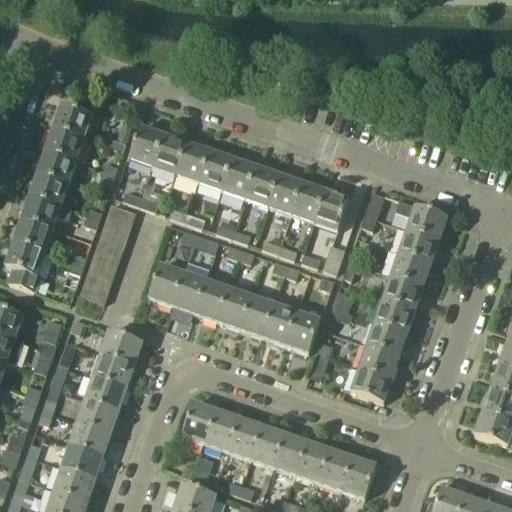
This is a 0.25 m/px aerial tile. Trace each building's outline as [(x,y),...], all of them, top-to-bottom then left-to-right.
[(83,145),(92,121),(61,111),(53,134),(83,145)] [(152,174),(164,140),(140,132),(129,166),(152,174)] [(76,168),(83,145),(53,134),(45,157),(76,168)] [(175,182),(187,149),(164,140),(152,174),(175,182)] [(123,159),(126,151),(114,146),(111,155),(123,159)] [(198,190),(210,157),(187,149),(175,182),(198,190)] [(68,190),(76,168),(45,157),(37,180),(68,190)] [(221,198),(233,165),(210,157),(198,190),(221,198)] [(244,206),(256,173),(233,165),(221,198),(244,206)] [(115,181),(118,173),(106,169),(103,177),(115,181)] [(268,214),(279,181),(256,173),(244,206),(268,214)] [(113,189),(115,181),(103,177),(101,185),(113,189)] [(60,213),(68,190),(37,180),(29,203),(60,213)] [(291,222),(302,189),(279,181),(268,214),(291,222)] [(313,230),(325,197),(302,189),(291,222),(313,230)] [(154,218),(160,200),(145,194),(142,204),(139,213),(154,218)] [(337,238),(348,205),(325,197),(313,230),(337,238)] [(139,213),(142,204),(126,198),(122,207),(139,213)] [(372,225),(380,203),(372,200),(364,222),(372,225)] [(69,217),(60,213),(29,203),(21,225),(52,236),(57,223),(66,226),(69,217)] [(439,248),(447,224),(399,207),(395,219),(410,224),(406,236),(439,248)] [(131,232),(135,219),(111,211),(106,223),(131,232)] [(185,229),(188,220),(172,214),(169,223),(185,229)] [(100,227),(102,219),(91,215),(88,223),(100,227)] [(200,234),(203,225),(188,220),(185,229),(200,234)] [(369,235),(372,225),(364,222),(360,233),(369,235)] [(97,235),(100,227),(88,223),(85,231),(97,235)] [(127,243),(131,232),(106,223),(103,234),(127,243)] [(44,259),(52,236),(21,225),(13,248),(44,259)] [(230,245),(234,236),(235,231),(221,226),(219,231),(218,230),(215,239),(230,245)] [(123,254),(127,243),(103,234),(99,246),(123,254)] [(192,249),(195,240),(183,236),(180,245),(192,249)] [(247,250),(250,241),(234,236),(230,245),(247,250)] [(431,271),(439,248),(406,236),(398,259),(431,271)] [(204,253),(207,245),(195,240),(192,249),(204,253)] [(119,265),(123,254),(99,246),(95,256),(119,265)] [(277,261),(280,252),(265,246),(261,255),(277,261)] [(37,281),(44,259),(13,248),(5,271),(13,274),(8,288),(36,298),(41,282),(37,281)] [(238,265),(241,256),(229,252),(226,261),(238,265)] [(292,266),(295,257),(280,252),(277,261),(292,266)] [(335,281),(344,257),(330,252),(321,277),(335,281)] [(357,271),(362,256),(354,252),(348,268),(357,271)] [(116,276),(119,265),(95,256),(91,267),(116,276)] [(250,269),(253,261),(241,256),(238,265),(250,269)] [(423,294),(431,271),(398,259),(390,282),(423,294)] [(84,272),(87,264),(75,260),(72,268),(84,272)] [(315,274),(318,266),(303,260),(300,269),(315,274)] [(112,287),(116,276),(91,267),(87,279),(112,287)] [(81,280),(84,272),(72,268),(69,276),(81,280)] [(283,281),(286,272),(274,268),(271,277),(283,281)] [(351,287),(357,271),(348,268),(342,284),(351,287)] [(170,312),(182,278),(159,271),(148,305),(170,312)] [(295,285),(299,277),(286,272),(283,281),(295,285)] [(193,320),(205,286),(182,278),(170,312),(193,320)] [(108,298),(112,287),(87,279),(83,290),(108,298)] [(415,317),(423,294),(390,282),(382,305),(415,317)] [(329,297),(333,289),(320,284),(317,293),(329,297)] [(216,328),(228,294),(205,286),(193,320),(216,328)] [(104,310),(108,298),(83,290),(79,302),(104,310)] [(239,336),(251,302),(228,294),(216,328),(239,336)] [(347,318),(351,305),(346,303),(347,301),(338,298),(332,314),(341,317),(341,316),(347,318)] [(262,344),(273,310),(251,302),(239,336),(262,344)] [(407,340),(415,317),(382,305),(374,328),(407,340)] [(284,352),(296,318),(273,310),(262,344),(284,352)] [(0,340),(14,346),(23,322),(0,314),(0,340)] [(335,333),(341,317),(332,314),(326,330),(335,333)] [(308,360),(320,326),(296,318),(284,352),(308,360)] [(78,340),(81,328),(72,325),(68,336),(78,340)] [(399,363),(407,340),(374,328),(366,351),(399,363)] [(134,372),(142,349),(108,337),(100,360),(134,372)] [(14,371),(22,348),(14,346),(0,340),(0,365),(7,368),(14,371)] [(54,359),(56,351),(44,347),(42,355),(54,359)] [(325,363),(329,351),(320,348),(316,360),(325,363)] [(511,376),(511,350),(506,348),(498,371),(511,376)] [(391,386),(399,363),(366,351),(358,374),(391,386)] [(51,368),(54,359),(42,355),(39,364),(51,368)] [(66,373),(70,362),(60,359),(57,370),(66,373)] [(126,394),(134,372),(100,360),(92,383),(126,394)] [(317,386),(325,363),(316,360),(308,383),(317,386)] [(62,385),(66,373),(57,370),(53,382),(62,385)] [(511,402),(511,376),(498,371),(490,395),(511,402)] [(383,410),(391,386),(358,374),(349,399),(383,410)] [(118,417),(126,394),(92,383),(85,405),(118,417)] [(38,405),(41,396),(29,392),(26,401),(38,405)] [(511,427),(511,402),(490,395),(482,418),(511,427)] [(35,413),(38,405),(26,401),(23,409),(35,413)] [(50,419),(54,408),(45,404),(41,416),(50,419)] [(111,440),(118,417),(85,405),(77,428),(111,440)] [(206,451),(217,418),(193,409),(182,443),(206,451)] [(46,430),(50,419),(41,416),(37,427),(46,430)] [(228,459),(240,425),(217,418),(206,451),(228,459)] [(507,453),(511,437),(511,427),(482,418),(474,441),(507,453)] [(251,467),(263,433),(240,425),(228,459),(251,467)] [(103,462),(111,440),(77,428),(69,451),(103,462)] [(274,474),(285,441),(263,433),(251,467),(274,474)] [(22,450),(25,442),(13,438),(11,446),(22,450)] [(296,482),(308,449),(285,441),(274,474),(296,482)] [(19,458),(22,450),(11,446),(8,454),(19,458)] [(319,490),(330,457),(308,449),(296,482),(319,490)] [(35,464),(39,453),(29,450),(25,461),(35,464)] [(95,485),(103,462),(69,451),(61,473),(95,485)] [(42,456),(39,465),(47,467),(50,459),(42,456)] [(342,498),(353,465),(330,457),(319,490),(342,498)] [(27,487),(35,464),(25,461),(18,484),(27,487)] [(365,506),(376,473),(353,465),(342,498),(365,506)] [(194,484),(198,475),(186,471),(183,480),(194,484)] [(87,508),(95,485),(61,473),(54,496),(87,508)] [(206,488),(209,479),(198,475),(194,484),(206,488)] [(0,493),(7,496),(10,487),(0,483),(0,493)] [(19,510),(27,487),(18,484),(10,507),(19,510)] [(240,500),(243,491),(232,487),(228,496),(240,500)] [(213,511),(216,502),(182,491),(174,511),(213,511)] [(251,504),(254,494),(243,491),(240,500),(251,504)] [(461,511),(465,503),(441,495),(435,511),(461,511)] [(85,511),(87,508),(54,496),(48,511),(85,511)] [(274,511),(285,511),(288,506),(277,502),(273,511),(274,511)] [(486,511),(487,511),(465,503),(461,511),(486,511)]
